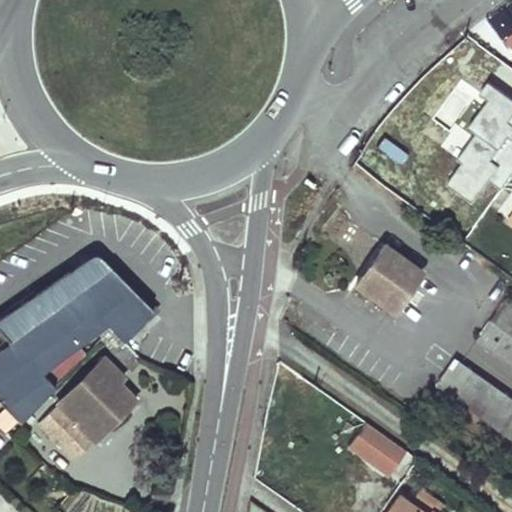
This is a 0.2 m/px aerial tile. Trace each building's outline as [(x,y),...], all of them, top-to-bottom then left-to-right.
[(424,272),(386,245),(358,285),(396,312),(424,272)] [(0,320),(0,333),(10,345),(13,343),(52,383),(84,351),(80,347),(98,333),(113,351),(129,367),(139,358),(123,342),(153,312),(100,258),(97,257),(93,256),(91,257),(65,275),(0,320)] [(511,303),(508,300),(478,340),(511,364),(511,303)] [(0,352),(0,401),(20,421),(56,387),(52,383),(13,343),(10,345),(0,352)] [(106,358),(60,404),(95,439),(126,408),(119,401),(129,391),(120,382),(125,377),(106,358)] [(511,400),(457,361),(456,363),(440,385),(455,396),(511,436),(511,400)] [(136,398),(129,391),(119,401),(126,408),(136,398)] [(92,443),(56,407),(40,423),(75,459),(92,443)] [(407,451),(366,423),(350,447),(391,475),(407,451)] [(402,495),(389,511),(441,511),(446,506),(425,491),(415,505),(402,495)]
